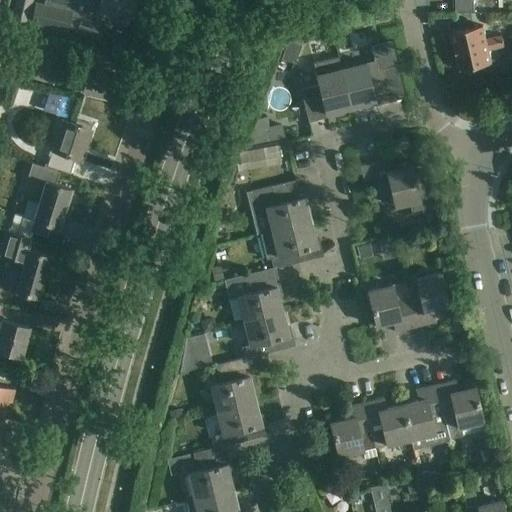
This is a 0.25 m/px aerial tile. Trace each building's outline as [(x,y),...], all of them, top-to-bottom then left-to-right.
[(15,0),(11,19),(26,22),(31,0),(15,0)] [(49,0),(48,6),(35,3),(31,23),(67,31),(68,27),(76,30),(75,31),(101,40),(105,26),(103,25),(107,17),(126,24),(135,0),(49,0)] [(483,26),(471,29),(452,33),(461,71),(492,63),(489,51),(504,47),(502,36),(486,40),(483,26)] [(288,40),(281,59),(295,64),(302,45),(298,44),(288,40)] [(340,70),(341,69),(338,57),(313,63),(317,76),(315,76),(317,85),(299,89),(303,102),(321,97),(325,114),(350,108),(340,70)] [(365,63),(341,69),(340,70),(350,108),(375,101),(370,85),(399,78),(396,66),(382,69),(367,73),(365,63)] [(62,120),(47,166),(70,173),(75,157),(80,159),(91,124),(76,119),(75,124),(62,120)] [(391,158),(371,163),(380,201),(393,198),(395,206),(410,203),(412,212),(431,207),(421,167),(411,169),(410,165),(394,169),(391,158)] [(32,219),(39,222),(58,228),(70,189),(55,185),(59,172),(30,163),(26,177),(43,183),(32,219)] [(266,210),(271,232),(310,222),(304,197),(287,201),(283,183),(250,191),(255,213),(266,210)] [(310,222),(271,232),(259,235),(265,260),(269,259),(271,269),(313,258),(310,248),(316,246),(310,222)] [(44,275),(49,256),(30,250),(33,239),(6,231),(0,250),(9,252),(8,258),(23,262),(20,272),(17,272),(12,272),(9,274),(7,282),(8,286),(11,289),(15,290),(15,291),(37,298),(43,279),(41,279),(43,275),(44,275)] [(235,298),(241,322),(282,312),(271,269),(240,276),(245,295),(235,298)] [(419,295),(407,297),(414,328),(434,323),(432,312),(448,309),(440,273),(415,279),(419,295)] [(414,328),(407,297),(395,300),(391,285),(367,291),(375,326),(392,322),(395,332),(414,328)] [(247,346),(239,348),(242,358),(285,348),(282,337),(288,336),(282,312),(241,322),(247,346)] [(0,351),(21,357),(29,327),(1,320),(0,322),(0,351)] [(209,386),(215,411),(255,401),(248,376),(232,380),(228,362),(214,365),(219,383),(209,386)] [(454,380),(435,384),(448,440),(461,437),(459,428),(482,422),(474,386),(457,390),(454,380)] [(0,418),(1,419),(6,399),(9,400),(12,388),(0,384),(0,418)] [(448,440),(435,384),(415,389),(417,400),(401,404),(410,440),(410,439),(412,449),(448,440)] [(382,397),(362,402),(373,448),(374,448),(410,440),(401,404),(385,408),(382,397)] [(255,401),(215,411),(221,434),(212,437),(215,447),(246,440),(244,429),(261,425),(255,401)] [(373,448),(362,402),(343,407),(346,417),(329,421),(338,457),(362,451),(364,459),(376,456),(374,448),(373,448)] [(186,474),(192,499),(232,489),(226,464),(209,468),(204,449),(191,453),(195,471),(186,474)] [(186,511),(237,511),(235,502),(232,489),(192,499),(184,501),(186,511)] [(465,509),(465,511),(504,511),(501,500),(477,506),(473,491),(461,493),(465,509)]
